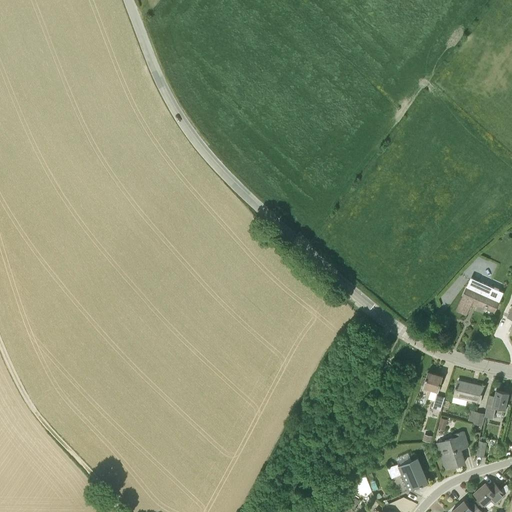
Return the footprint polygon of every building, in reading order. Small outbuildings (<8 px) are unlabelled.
[(494,312),(503,292),(472,277),(456,309),(466,314),(472,301),(485,306),(484,309),(486,309),(487,307),(494,311),(493,312),(494,312)] [(439,391),(443,376),(428,371),(423,386),(431,388),(428,398),(435,400),(432,408),(434,408),(432,413),(439,415),(445,397),(437,394),(438,390),(439,391)] [(458,382),(457,382),(453,396),(480,402),(483,392),(482,392),(483,386),(458,380),(458,382)] [(495,394),(490,392),(485,416),(493,418),(496,407),(505,409),(509,392),(496,389),(495,394)] [(476,411),(473,423),(482,425),(484,413),(476,411)] [(438,428),(444,429),(447,419),(441,417),(438,428)] [(437,443),(446,468),(465,462),(460,448),(467,445),(462,431),(453,435),(453,437),(437,443)] [(476,455),(484,456),(487,442),(480,440),(476,455)] [(418,457),(408,461),(399,465),(399,464),(387,467),(392,478),(402,473),(409,490),(419,486),(428,482),(418,457)] [(364,472),(367,480),(373,478),(374,477),(371,468),(363,471),(364,472)] [(364,472),(355,490),(366,496),(371,491),(364,472)] [(368,482),(371,491),(378,488),(375,479),(373,480),(368,482)] [(475,502),(474,502),(480,509),(485,504),(491,499),(495,504),(506,495),(504,493),(510,488),(506,483),(500,488),(494,482),(490,487),(486,482),(474,492),(479,498),(475,502)] [(354,496),(348,505),(354,509),(359,500),(354,496)] [(464,500),(452,511),(482,511),(480,509),(474,502),(470,506),(464,500)]
